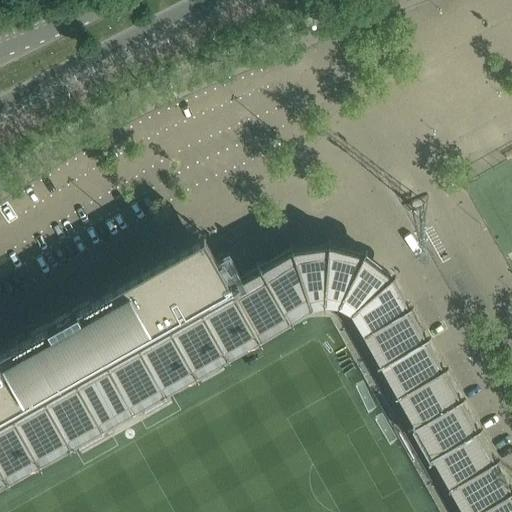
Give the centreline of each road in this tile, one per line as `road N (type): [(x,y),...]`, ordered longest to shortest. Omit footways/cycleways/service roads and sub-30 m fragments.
road 1 (residential): [(401,0),(188,82),(0,185)]
road 2 (secondary): [(0,105),(204,0)]
road 3 (secondary): [(122,0),(0,52)]
